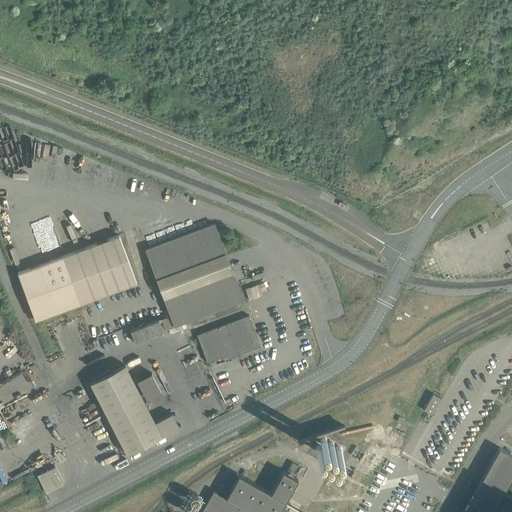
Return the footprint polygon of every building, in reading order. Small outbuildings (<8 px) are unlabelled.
[(146,249),(145,249),(145,250),(167,308),(169,311),(169,312),(174,325),(174,326),(178,324),(179,324),(188,320),(191,319),(211,312),(233,303),(239,301),(243,300),(243,299),(242,300),(237,285),(231,270),(226,256),(214,224),(214,223),(184,235),(146,249)] [(118,234),(17,273),(35,321),(136,282),(118,234)] [(249,298),(256,296),(254,289),(262,287),(260,283),(245,288),(249,298)] [(248,315),(196,334),(207,362),(228,354),(229,358),(260,346),(248,315)] [(158,319),(130,330),(133,340),(162,329),(158,319)] [(124,364),(89,382),(127,454),(179,427),(171,413),(154,421),(124,364)] [(224,371),(223,367),(211,371),(213,376),(224,371)] [(151,372),(136,380),(146,398),(161,391),(151,372)] [(440,398),(432,393),(423,409),(427,412),(431,414),(440,398)] [(399,416),(396,421),(405,426),(408,421),(399,416)] [(491,511),(511,476),(511,454),(509,452),(499,447),(462,511),(491,511)] [(247,511),(249,511),(251,511),(278,511),(279,511),(280,510),(281,507),(283,504),(285,500),(287,496),(290,491),(297,479),(292,476),(298,465),(292,462),(286,472),(283,470),(280,476),(279,477),(270,492),(266,490),(247,479),(240,475),(238,474),(237,476),(233,483),(229,491),(225,497),(215,491),(213,490),(207,501),(206,503),(205,504),(201,511),(200,511),(247,511)] [(54,466),(37,475),(46,493),(63,484),(54,466)]
